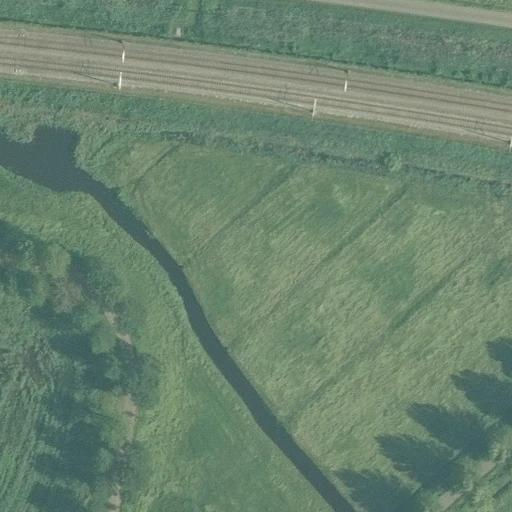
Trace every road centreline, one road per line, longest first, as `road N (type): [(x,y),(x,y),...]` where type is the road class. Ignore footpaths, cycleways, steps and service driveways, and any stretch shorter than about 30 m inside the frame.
road 1 (unclassified): [(113,511),(132,386),(125,338),(105,301),(76,275),(0,261)]
road 2 (unclassified): [(511,21),(357,0)]
